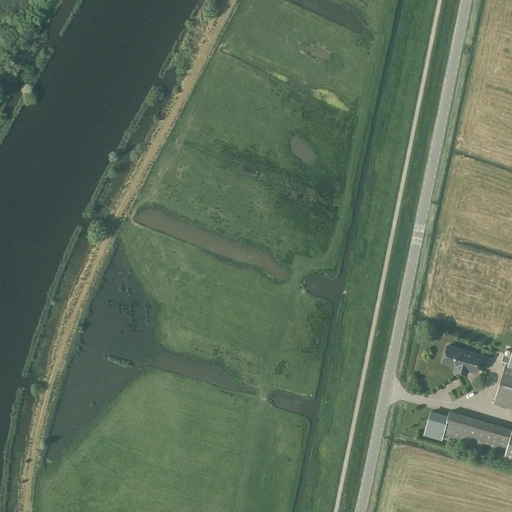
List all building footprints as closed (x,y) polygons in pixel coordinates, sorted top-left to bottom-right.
[(481,356),(480,355),(447,346),(442,362),(458,367),(456,371),(467,374),(468,370),(477,372),(481,356)] [(509,363),(508,364),(511,365),(511,351),(511,356),(504,354),(502,361),(509,363)] [(511,365),(508,364),(505,363),(493,404),(511,409),(511,365)] [(443,435),(443,434),(448,416),(431,411),(424,434),(442,440),(443,435)] [(511,430),(480,420),(449,411),(448,416),(443,434),(443,435),(505,453),(511,430)]
